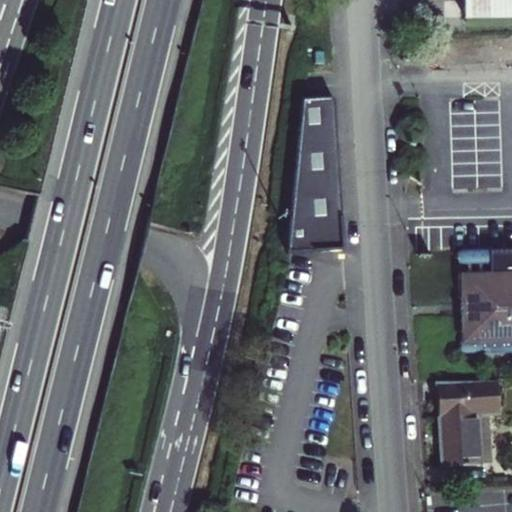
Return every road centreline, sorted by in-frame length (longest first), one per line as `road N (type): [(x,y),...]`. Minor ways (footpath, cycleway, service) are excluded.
road 1 (trunk): [(37,511),(164,0)]
road 2 (residential): [(363,0),(395,511)]
road 3 (trunk): [(120,0),(0,491)]
road 4 (primary): [(202,377),(229,252),(265,0)]
road 5 (secondary): [(202,377),(185,274),(167,254),(139,245)]
road 6 (secondary): [(139,245),(0,212)]
road 7 (primary): [(167,511),(202,377)]
